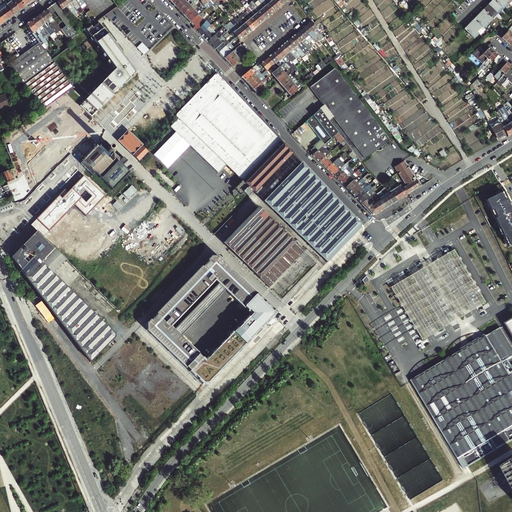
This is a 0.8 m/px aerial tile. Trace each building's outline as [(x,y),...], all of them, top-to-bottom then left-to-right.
[(14,15),(2,0),(0,0),(2,1),(0,2),(0,6),(9,18),(14,15)] [(19,10),(11,0),(2,0),(14,15),(19,10)] [(24,7),(19,0),(11,0),(19,10),(24,7)] [(72,16),(61,0),(58,0),(56,2),(64,13),(69,20),(73,17),(72,16)] [(68,0),(61,0),(72,16),(73,17),(78,13),(76,10),(68,0)] [(81,7),(80,6),(75,0),(68,0),(76,10),(81,7)] [(181,11),(192,0),(190,0),(187,3),(184,0),(183,0),(176,7),(181,11)] [(192,0),(181,11),(182,12),(183,14),(196,0),(192,0)] [(197,0),(196,0),(183,14),(184,15),(198,1),(197,0)] [(197,0),(198,1),(200,3),(202,4),(204,7),(207,10),(211,6),(208,3),(205,0),(197,0)] [(256,5),(257,6),(267,18),(271,15),(259,1),(258,0),(255,0),(256,0),(258,4),(256,5)] [(261,0),(259,1),(271,15),(274,11),(264,0),(261,0)] [(264,0),(274,11),(278,8),(271,0),(264,0)] [(271,0),(278,8),(282,5),(278,0),(271,0)] [(504,0),(495,0),(502,6),(504,9),(509,4),(504,0)] [(187,18),(198,8),(197,6),(200,3),(198,1),(184,15),(187,18)] [(254,10),(263,21),(267,18),(257,6),(255,8),(249,1),(247,2),(254,10)] [(78,33),(77,31),(69,20),(64,13),(56,2),(46,9),(50,15),(55,11),(66,26),(61,30),(69,40),(78,33)] [(202,4),(198,8),(187,18),(191,22),(201,13),(199,11),(204,7),(202,4)] [(497,11),(490,5),(485,10),(494,18),(499,13),(497,11)] [(0,17),(3,22),(9,18),(0,6),(0,17)] [(46,9),(41,13),(56,33),(61,30),(50,15),(46,9)] [(259,24),(263,21),(254,10),(250,13),(251,14),(259,24)] [(494,18),(485,10),(480,14),(490,23),(494,18)] [(115,15),(111,11),(105,15),(111,20),(115,15)] [(196,31),(205,22),(202,20),(206,16),(202,12),(201,13),(191,22),(195,26),(193,28),(196,31)] [(259,24),(251,14),(248,16),(245,12),(243,14),(255,28),(259,24)] [(56,33),(41,13),(36,17),(44,28),(47,26),(47,27),(46,28),(52,36),(56,34),(56,33)] [(251,31),(255,28),(243,14),(240,17),(251,31)] [(485,28),(490,23),(480,14),(475,19),(482,26),(485,28)] [(46,41),(51,37),(44,28),(36,17),(31,20),(46,41)] [(251,31),(240,17),(236,20),(248,34),(251,31)] [(209,18),(205,22),(196,31),(201,35),(209,27),(206,24),(211,19),(209,18)] [(231,22),(234,26),(244,37),(248,34),(236,20),(235,19),(231,22)] [(471,24),(477,31),(480,33),(485,28),(482,26),(475,19),(471,24)] [(26,24),(39,42),(41,45),(46,41),(31,20),(26,24)] [(311,20),(306,24),(316,36),(318,39),(321,37),(322,38),(324,37),(311,20)] [(91,24),(85,28),(115,69),(80,106),(91,117),(123,84),(124,85),(136,73),(99,22),(93,27),(91,24)] [(399,35),(410,27),(407,23),(396,31),(399,35)] [(207,42),(208,41),(216,33),(216,34),(221,29),(220,27),(215,32),(212,29),(215,27),(212,24),(209,27),(201,35),(207,42)] [(316,36),(306,24),(302,28),(314,42),(316,41),(314,38),(316,36)] [(471,24),(466,29),(475,38),(480,33),(477,31),(471,24)] [(244,37),(234,26),(230,29),(232,32),(235,35),(236,37),(239,41),(244,37)] [(511,26),(511,27),(508,32),(504,27),(497,33),(507,41),(511,35),(511,26)] [(312,44),(314,42),(302,28),(298,31),(308,43),(310,42),(312,44)] [(221,29),(216,34),(216,33),(208,41),(212,45),(224,33),(221,29)] [(295,34),(308,50),(312,47),(308,43),(298,31),(295,34)] [(225,32),(224,33),(212,45),(215,49),(228,36),(229,36),(225,32)] [(295,34),(291,38),(304,54),(308,50),(295,34)] [(231,39),(228,36),(215,49),(219,53),(232,41),(234,39),(236,37),(235,35),(231,39)] [(0,42),(7,57),(17,52),(10,38),(0,42)] [(287,41),(300,56),(301,58),(305,55),(304,54),(291,38),(287,41)] [(224,58),(231,52),(230,50),(236,45),(232,41),(219,53),(224,58)] [(296,60),(300,56),(287,41),(283,44),(290,52),(296,60)] [(20,57),(18,54),(12,57),(15,61),(9,65),(42,110),(73,88),(52,60),(41,45),(39,42),(20,57)] [(144,55),(149,49),(142,42),(137,47),(144,55)] [(478,65),(480,67),(495,51),(485,42),(475,52),(481,57),(477,60),(480,63),(478,65)] [(290,52),(283,44),(279,47),(285,54),(290,61),(292,63),(296,60),(290,52)] [(292,63),(290,61),(285,54),(279,47),(276,51),(282,59),(285,62),(283,63),(287,68),(289,70),(291,73),(294,70),(295,71),(297,70),(292,63)] [(228,63),(237,56),(236,55),(240,51),(237,48),(231,52),(224,58),(228,63)] [(272,54),(279,62),(281,65),(283,63),(285,62),(282,59),(276,51),(272,54)] [(495,59),(499,55),(495,51),(480,67),(478,70),(480,71),(482,68),(484,70),(489,65),(490,66),(495,59)] [(237,56),(228,63),(232,67),(244,57),(240,53),(237,56)] [(281,65),(279,62),(272,54),(268,57),(278,68),(279,67),(281,65)] [(339,54),(334,57),(341,67),(346,63),(339,54)] [(496,60),(495,61),(498,64),(503,58),(500,56),(496,60)] [(278,68),(268,57),(264,60),(274,72),(278,68)] [(272,74),(274,72),(264,60),(260,64),(263,67),(266,71),(270,75),(272,74)] [(496,78),(499,81),(509,69),(511,66),(511,65),(508,62),(497,75),(495,77),(496,78)] [(276,79),(283,72),(287,68),(283,63),(281,65),(279,67),(278,68),(274,72),(272,74),(276,79)] [(242,77),(246,81),(254,74),(263,67),(260,64),(255,69),(254,67),(242,77)] [(361,162),(381,146),(386,142),(390,139),(334,68),(309,88),(323,105),(319,108),(361,162)] [(511,84),(511,74),(511,73),(511,71),(509,69),(499,81),(498,83),(501,86),(507,79),(511,84)] [(285,74),(283,72),(276,79),(279,83),(289,74),(291,73),(289,70),(285,74)] [(249,85),(262,75),(259,72),(255,76),(254,74),(246,81),(249,85)] [(293,154),(293,153),(217,73),(175,116),(179,120),(172,128),(207,162),(215,154),(227,166),(239,177),(243,182),(235,190),(233,192),(237,196),(239,193),(242,196),(244,194),(249,199),(255,193),(293,154)] [(283,87),(295,78),(291,73),(289,74),(279,83),(283,87)] [(253,89),(265,79),(262,75),(249,85),(253,89)] [(257,93),(267,85),(264,82),(267,80),(266,78),(265,79),(253,89),(257,93)] [(287,92),(298,82),(295,78),(283,87),(287,92)] [(291,96),(302,86),(298,82),(287,92),(291,96)] [(0,109),(10,106),(4,93),(0,95),(0,109)] [(499,111),(502,116),(511,132),(511,122),(505,114),(509,110),(508,109),(506,111),(503,108),(499,111)] [(337,132),(320,110),(306,121),(321,140),(314,145),(315,147),(312,149),(315,153),(319,149),(334,135),(337,132)] [(504,138),(505,136),(508,135),(509,137),(511,134),(511,132),(502,116),(498,118),(501,124),(493,129),(498,138),(499,139),(502,138),(504,138)] [(113,136),(118,141),(127,131),(128,130),(123,126),(113,136)] [(141,147),(143,146),(127,131),(118,141),(133,155),(139,161),(147,153),(141,147)] [(334,135),(340,143),(344,140),(337,132),(334,135)] [(340,143),(346,151),(350,148),(344,140),(340,143)] [(123,166),(128,161),(127,160),(124,157),(121,160),(113,153),(114,151),(114,150),(114,149),(114,148),(113,146),(112,146),(111,145),(110,145),(106,141),(105,141),(98,148),(97,146),(94,149),(85,157),(86,158),(79,165),(83,168),(97,182),(99,179),(112,191),(129,173),(123,166)] [(320,162),(325,157),(319,149),(315,153),(313,155),(320,162)] [(332,163),(341,155),(339,153),(332,159),(331,158),(329,160),(325,157),(320,162),(326,169),(332,163)] [(207,162),(220,174),(227,166),(215,154),(207,162)] [(399,173),(398,173),(406,186),(410,193),(420,187),(421,184),(412,169),(411,170),(404,161),(395,166),(399,172),(399,173)] [(337,179),(350,165),(348,162),(339,170),(333,176),(337,179)] [(302,163),(301,163),(264,202),(326,263),(330,259),(359,228),(360,224),(302,163)] [(333,175),(333,176),(339,170),(332,163),(326,169),(333,175)] [(339,181),(351,169),(352,167),(350,165),(337,179),(339,181)] [(354,172),(351,169),(339,181),(342,184),(354,172)] [(14,179),(8,171),(1,174),(3,178),(3,179),(4,180),(6,179),(8,182),(14,179)] [(358,176),(354,172),(342,184),(345,187),(358,176)] [(348,190),(362,179),(359,175),(358,176),(345,187),(348,190)] [(65,189),(31,224),(38,230),(44,237),(75,205),(86,216),(105,197),(83,176),(68,192),(65,189)] [(352,194),(365,183),(362,179),(348,190),(352,194)] [(368,186),(365,183),(352,194),(355,197),(366,188),(368,187),(368,186)] [(397,201),(407,195),(403,188),(401,185),(394,190),(392,187),(390,188),(388,191),(397,201)] [(369,192),(366,188),(355,197),(358,200),(369,192)] [(367,200),(375,194),(373,192),(371,189),(369,192),(358,200),(361,204),(367,200)] [(386,192),(383,194),(392,204),(397,201),(388,191),(386,190),(385,189),(384,190),(386,192)] [(392,204),(383,194),(380,191),(376,195),(388,207),(392,204)] [(511,209),(503,191),(486,199),(509,246),(511,244),(511,209)] [(388,207),(376,195),(372,197),(383,210),(388,207)] [(378,213),(383,210),(372,197),(368,200),(369,201),(368,202),(378,213)] [(369,201),(368,200),(367,201),(367,200),(361,204),(372,215),(375,215),(378,213),(368,202),(369,201)] [(269,288),(305,251),(259,207),(223,243),(257,276),(269,288)] [(38,230),(24,245),(53,274),(67,259),(44,237),(38,230)] [(106,347),(115,338),(115,335),(53,274),(24,245),(12,257),(12,258),(91,362),(106,347)] [(146,330),(162,345),(173,356),(203,385),(209,385),(274,316),(274,310),(218,256),(212,256),(146,324),(146,330)] [(370,281),(367,275),(362,280),(365,284),(370,281)] [(462,350),(411,381),(464,469),(511,439),(511,319),(505,323),(511,334),(511,367),(507,358),(511,355),(511,346),(500,327),(486,335),(485,334),(461,349),(462,350)] [(511,464),(502,471),(511,486),(511,464)]
